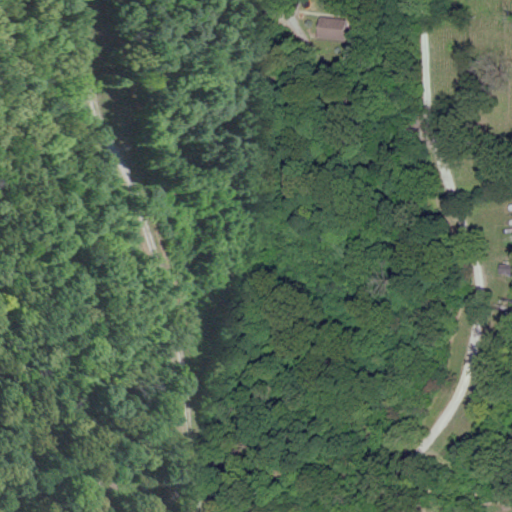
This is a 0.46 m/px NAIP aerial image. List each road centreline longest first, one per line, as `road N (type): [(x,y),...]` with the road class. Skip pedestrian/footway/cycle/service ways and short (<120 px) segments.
road 1 (residential): [(409,511),(416,460),(469,364),(479,275),(423,110),(421,0)]
road 2 (track): [(199,511),(178,308),(98,112),(82,0)]
